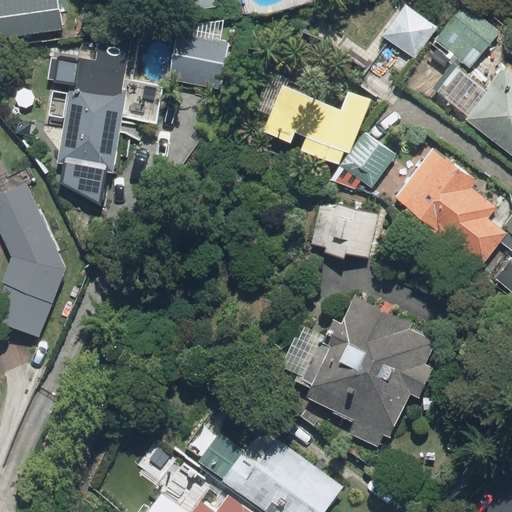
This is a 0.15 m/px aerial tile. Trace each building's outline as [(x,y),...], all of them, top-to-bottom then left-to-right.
[(60,0),(0,0),(0,38),(64,31),(60,0)] [(214,0),(167,0),(171,17),(216,9),(214,0)] [(436,29),(405,5),(381,36),(412,60),(436,29)] [(434,42),(463,66),(476,51),(481,56),(499,35),(464,6),(434,42)] [(228,44),(176,36),(169,82),(221,90),(228,44)] [(122,118),(158,124),(164,85),(122,79),(127,43),(95,38),(93,51),(59,46),(57,58),(51,57),(47,83),(79,87),(76,105),(66,104),(57,166),(114,174),(122,118)] [(465,121),(511,156),(511,75),(504,70),(465,121)] [(339,165),(344,152),(348,154),(369,101),(345,91),(338,109),(279,86),(260,133),(290,145),(294,135),(304,139),(300,149),(339,165)] [(396,157),(364,134),(340,167),(371,190),(396,157)] [(470,189),(475,183),(439,152),(398,201),(475,267),(505,232),(489,218),(496,210),(470,189)] [(0,198),(0,236),(12,259),(0,294),(0,324),(40,339),(61,276),(72,270),(25,184),(0,198)] [(319,204),(312,245),(324,247),(322,256),(344,260),(344,256),(370,260),(378,214),(319,204)] [(511,262),(497,282),(511,293),(511,262)] [(275,369),(311,386),(304,400),(353,423),(348,434),(377,448),(383,436),(389,439),(410,395),(420,400),(435,370),(424,365),(436,341),(411,330),(414,323),(354,296),(341,324),(334,321),(326,337),(297,323),(275,369)] [(215,435),(196,461),(264,511),(325,511),(343,489),(261,428),(241,454),(215,435)] [(250,511),(224,493),(214,507),(190,490),(181,502),(167,491),(151,511),(250,511)]
